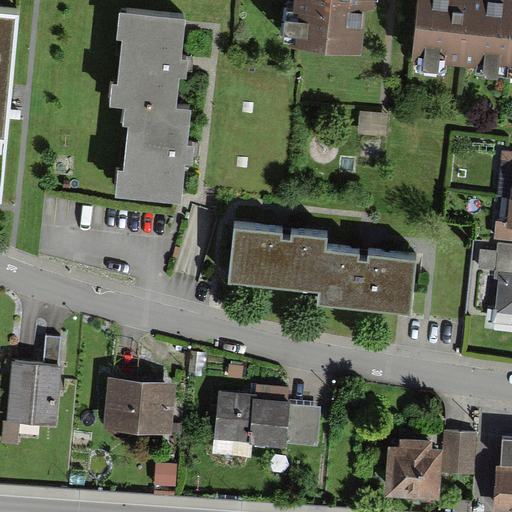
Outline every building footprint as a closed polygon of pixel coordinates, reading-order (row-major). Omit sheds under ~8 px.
[(365,0),(294,0),(290,38),(360,46),(365,0)] [(511,0),(420,0),(415,54),(511,62),(511,0)] [(19,6),(0,3),(0,192),(9,100),(19,6)] [(186,20),(120,13),(117,42),(122,42),(118,85),(111,84),(109,107),(125,109),(123,127),(129,128),(125,172),(119,171),(116,197),(181,204),(185,167),(192,168),(195,144),(188,143),(191,111),(176,109),(179,78),(187,79),(189,59),(182,58),(186,20)] [(511,168),(511,151),(502,150),(498,194),(509,195),(511,168)] [(496,235),(511,236),(511,219),(506,219),(498,218),(496,235)] [(328,229),(237,219),(231,274),(322,284),(328,229)] [(416,251),(328,242),(322,284),(323,297),(411,306),(416,251)] [(511,249),(479,247),(478,267),(487,268),(485,308),(511,309),(511,249)] [(46,362),(63,364),(66,333),(49,331),(46,362)] [(187,368),(200,368),(200,355),(187,355),(187,368)] [(46,362),(16,358),(9,420),(56,425),(63,364),(46,362)] [(239,367),(227,366),(226,376),(238,377),(239,367)] [(174,381),(112,375),(108,421),(170,426),(174,381)] [(291,394),(219,389),(215,436),(288,440),(290,400),(291,394)] [(319,402),(290,400),(288,440),(317,442),(319,402)] [(511,432),(503,432),(501,460),(511,461),(511,432)] [(470,435),(445,434),(444,473),(469,473),(470,435)] [(389,450),(387,493),(436,494),(437,453),(427,453),(427,444),(401,443),(401,450),(389,450)] [(511,465),(497,464),(494,507),(511,508),(511,465)]
